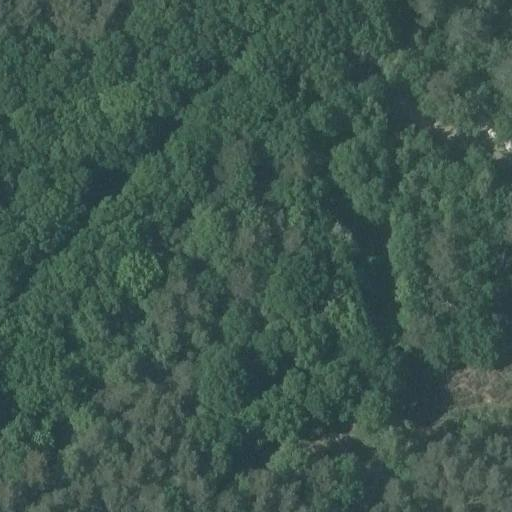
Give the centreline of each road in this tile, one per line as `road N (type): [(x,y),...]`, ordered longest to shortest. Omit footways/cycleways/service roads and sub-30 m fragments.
road 1 (track): [(0,319),(295,0)]
road 2 (unknown): [(511,181),(399,106),(320,0)]
